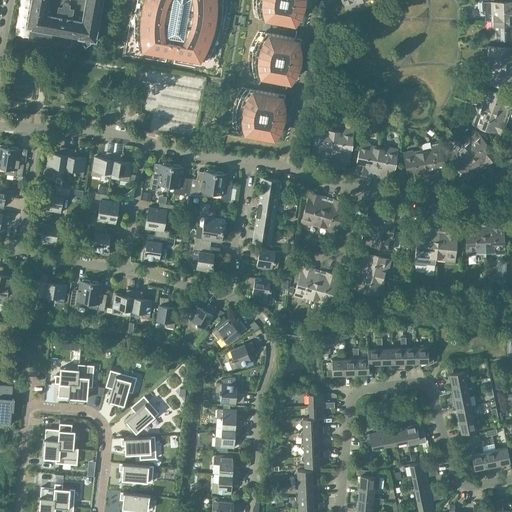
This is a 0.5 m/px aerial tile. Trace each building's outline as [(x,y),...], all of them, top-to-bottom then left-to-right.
[(81,39),(81,42),(85,48),(85,49),(86,49),(86,47),(91,44),(92,44),(92,42),(94,42),(94,41),(96,42),(98,35),(101,36),(103,26),(98,25),(102,0),(31,0),(26,28),(32,29),(30,39),(67,46),(69,35),(78,37),(78,38),(81,39)] [(139,49),(175,55),(204,60),(208,52),(212,44),(214,38),(216,30),(218,22),(219,15),(220,7),(219,0),(140,0),(140,1),(138,8),(137,16),(137,24),(137,32),(137,40),(139,49)] [(259,8),(261,18),(262,19),(291,24),(296,18),(299,19),(302,0),(259,0),(259,8)] [(364,3),(362,0),(343,0),(346,9),(364,3)] [(511,1),(489,3),(490,21),(511,20),(511,1)] [(511,20),(490,21),(490,40),(511,39),(511,20)] [(255,66),(257,78),(286,83),(291,77),(295,77),(300,47),(297,46),(294,39),(265,34),(260,42),(259,44),(256,50),(255,59),(255,66)] [(511,48),(488,46),(486,65),(511,67),(511,48)] [(511,67),(486,65),(484,83),(511,85),(511,67)] [(511,99),(484,89),(478,107),(509,118),(511,108),(511,99)] [(243,100),(241,103),(240,106),(239,115),(239,122),(241,132),(241,134),(274,140),(280,132),(283,126),(283,125),(285,118),(286,110),(285,104),(283,96),(249,90),(244,98),(243,100)] [(509,118),(478,107),(472,124),(502,135),(509,118)] [(312,158),(331,160),(335,128),(316,125),(312,158)] [(335,128),(331,160),(349,162),(353,130),(335,128)] [(477,132),(463,144),(483,169),(498,157),(477,132)] [(355,174),(373,177),(379,145),(361,142),(355,174)] [(483,169),(463,144),(448,156),(469,181),(483,169)] [(379,145),(373,177),(392,181),(398,149),(379,145)] [(440,145),(422,149),(428,181),(446,177),(440,145)] [(0,167),(5,168),(9,148),(0,146),(0,167)] [(55,167),(65,169),(68,149),(60,147),(59,154),(48,153),(45,172),(54,173),(55,167)] [(9,148),(5,168),(4,174),(22,177),(24,162),(18,161),(20,150),(9,148)] [(68,149),(65,169),(75,170),(74,176),(83,177),(86,158),(75,157),(76,150),(68,149)] [(428,181),(422,149),(404,152),(410,184),(428,181)] [(101,171),(111,173),(114,153),(106,152),(105,159),(94,157),(91,176),(100,177),(101,171)] [(114,153),(111,173),(121,174),(120,180),(129,182),(132,163),(121,161),(122,154),(114,153)] [(158,184),(168,186),(172,166),(160,164),(158,176),(152,175),(150,189),(157,190),(158,184)] [(172,166),(168,186),(174,187),(173,193),(189,195),(192,181),(181,179),(183,168),(172,166)] [(201,191),(212,193),(215,173),(204,171),(202,183),(196,182),(194,196),(201,197),(201,191)] [(215,173),(212,193),(223,194),(222,200),(229,201),(231,187),(225,186),(227,174),(215,173)] [(263,178),(261,189),(279,192),(280,181),(263,178)] [(13,199),(14,191),(2,188),(2,186),(0,185),(0,206),(3,207),(5,198),(13,199)] [(99,186),(98,193),(107,195),(108,188),(99,186)] [(69,196),(70,189),(68,188),(62,187),(56,187),(55,193),(48,192),(47,203),(46,203),(46,204),(44,203),(43,212),(52,213),(52,211),(60,213),(63,195),(69,196)] [(133,188),(122,196),(131,198),(133,188)] [(261,189),(259,200),(277,202),(279,192),(261,189)] [(301,223),(319,228),(328,197),(310,192),(301,223)] [(100,200),(99,210),(117,213),(119,202),(109,201),(109,195),(107,195),(98,193),(95,193),(94,199),(100,200)] [(328,197),(319,228),(337,234),(346,202),(328,197)] [(258,204),(257,210),(275,213),(277,202),(259,200),(258,204)] [(148,207),(147,217),(165,220),(167,210),(173,211),(174,205),(159,203),(158,208),(148,207)] [(201,203),(200,209),(209,211),(210,206),(210,204),(201,203)] [(369,207),(365,225),(397,232),(400,214),(369,207)] [(204,217),(203,226),(203,228),(223,231),(225,219),(213,218),(214,211),(209,211),(200,209),(199,216),(204,217)] [(8,224),(10,215),(2,214),(2,211),(0,210),(0,226),(1,223),(8,224)] [(92,215),(90,225),(104,227),(105,222),(115,223),(117,213),(99,210),(98,216),(92,215)] [(257,216),(256,221),(274,224),(275,213),(257,210),(256,216),(257,216)] [(77,223),(78,216),(70,214),(69,222),(77,223)] [(155,230),(154,235),(168,237),(169,231),(163,230),(165,220),(147,217),(145,228),(155,230)] [(64,228),(65,221),(51,219),(50,225),(43,224),(42,235),(41,235),(41,236),(39,236),(38,244),(47,246),(47,244),(55,245),(58,227),(64,228)] [(256,221),(254,232),(272,234),(274,224),(256,221)] [(490,226),(484,227),(486,253),(486,252),(495,252),(495,253),(495,254),(504,254),(503,221),(490,222),(490,224),(490,226)] [(478,223),(466,223),(467,255),(476,255),(476,254),(476,252),(485,252),(485,253),(486,253),(484,227),(479,227),(479,225),(478,223)] [(104,227),(90,225),(89,232),(95,233),(92,251),(101,252),(100,254),(109,255),(110,247),(109,247),(109,246),(108,245),(110,233),(114,234),(114,229),(104,227)] [(397,232),(365,225),(361,243),(393,250),(397,232)] [(427,262),(436,263),(436,261),(439,228),(431,228),(428,225),(425,225),(421,227),(419,242),(418,242),(415,266),(422,266),(422,264),(427,264),(427,262)] [(197,226),(194,244),(208,246),(209,240),(221,242),(223,231),(203,228),(203,226),(197,226)] [(439,228),(436,261),(455,262),(458,230),(439,228)] [(272,234),(254,232),(252,243),(270,245),(272,234)] [(338,244),(341,235),(336,233),(333,243),(338,244)] [(168,237),(154,235),(153,241),(147,240),(145,251),(144,251),(144,252),(143,252),(141,260),(150,262),(150,260),(165,262),(168,237)] [(208,246),(194,244),(193,251),(199,252),(196,269),(204,271),(204,273),(213,274),(214,266),(213,265),(213,264),(212,264),(214,253),(207,252),(208,246)] [(257,267),(277,271),(279,260),(279,261),(281,252),(252,248),(250,256),(258,258),(257,267)] [(360,251),(355,269),(387,278),(391,260),(360,251)] [(294,296),(312,301),(321,270),(303,265),(294,296)] [(0,296),(7,298),(11,277),(2,275),(3,267),(0,266),(0,296)] [(387,278),(355,269),(350,287),(382,296),(387,278)] [(321,270),(312,301),(330,307),(339,275),(321,270)] [(36,294),(46,295),(49,275),(41,274),(40,281),(29,279),(26,298),(35,300),(36,294)] [(49,275),(46,295),(54,297),(54,299),(55,299),(55,303),(64,304),(67,285),(56,283),(57,277),(49,275)] [(252,296),(258,297),(257,302),(259,303),(272,305),(275,289),(271,288),(269,288),(270,280),(247,276),(246,285),(254,286),(252,296)] [(86,308),(88,302),(91,282),(80,280),(78,292),(72,291),(69,305),(86,308)] [(91,282),(88,302),(98,304),(97,310),(104,311),(107,297),(100,296),(102,284),(91,282)] [(121,308),(131,310),(134,290),(127,289),(125,296),(115,294),(112,308),(107,307),(106,312),(111,313),(120,314),(121,308)] [(134,290),(131,310),(140,312),(139,314),(141,314),(140,318),(149,319),(152,300),(141,299),(142,292),(134,290)] [(165,327),(174,329),(177,308),(168,306),(169,298),(160,297),(156,320),(165,321),(164,323),(166,323),(165,327)] [(205,328),(216,308),(209,303),(205,310),(196,306),(186,324),(194,328),(196,325),(197,326),(198,324),(205,328)] [(211,329),(213,331),(212,332),(218,339),(221,337),(226,343),(228,342),(229,343),(246,328),(238,318),(232,323),(229,319),(227,320),(224,316),(214,326),(215,326),(211,329)] [(247,353),(255,350),(252,342),(230,350),(233,358),(232,359),(232,360),(228,362),(232,370),(251,362),(247,353)] [(416,347),(406,347),(404,348),(405,363),(417,363),(416,347)] [(428,347),(416,347),(417,363),(428,362),(428,364),(433,364),(433,352),(428,353),(428,347)] [(368,349),(368,358),(368,364),(380,364),(380,348),(377,348),(368,349)] [(392,348),(382,348),(380,348),(380,364),(393,363),(392,348)] [(401,348),(392,348),(393,363),(405,363),(404,348),(401,348)] [(354,358),(344,359),(345,374),(357,374),(356,358),(354,358)] [(368,358),(359,358),(356,358),(357,374),(369,373),(368,364),(368,358)] [(332,360),(332,371),(332,375),(345,374),(344,359),(332,360)] [(68,399),(70,383),(78,383),(79,365),(78,365),(78,369),(60,368),(60,376),(56,375),(55,383),(59,383),(58,396),(68,397),(68,398),(68,399)] [(79,365),(78,383),(70,383),(68,399),(69,399),(69,397),(87,399),(88,386),(92,387),(93,366),(79,365)] [(451,381),(452,386),(467,383),(465,371),(453,373),(452,368),(447,369),(449,382),(451,381)] [(132,392),(136,378),(110,370),(106,386),(111,388),(108,401),(108,402),(109,401),(123,405),(127,391),(132,392)] [(221,402),(243,403),(244,394),(236,394),(237,384),(235,384),(235,377),(229,377),(221,379),(221,383),(216,383),(215,392),(219,392),(219,393),(221,393),(221,402)] [(451,391),(452,398),(469,395),(467,383),(452,386),(453,391),(451,391)] [(0,423),(4,424),(7,424),(10,425),(10,423),(11,411),(13,411),(14,399),(12,399),(13,386),(0,384),(0,423)] [(308,394),(308,406),(324,405),(324,403),(323,393),(308,394)] [(456,405),(456,409),(472,406),(469,395),(452,398),(454,405),(456,405)] [(135,432),(158,413),(143,396),(131,407),(135,412),(124,421),(125,421),(126,421),(135,432)] [(222,418),(222,428),(242,429),(242,421),(235,421),(236,410),(230,409),(230,405),(223,405),(223,409),(217,409),(216,418),(222,418)] [(308,406),(309,418),(318,418),(324,418),(324,408),(324,405),(308,406)] [(456,414),(457,422),(474,418),(472,406),(456,409),(457,414),(456,414)] [(302,427),(302,430),(318,429),(318,427),(318,418),(309,418),(302,418),(302,419),(300,421),(300,424),(302,427)] [(474,418),(457,422),(459,429),(460,428),(461,433),(477,430),(474,418)] [(73,448),(74,431),(71,431),(71,425),(59,424),(59,430),(46,429),(45,439),(44,439),(60,440),(59,448),(77,450),(78,449),(73,448)] [(416,424),(407,426),(405,427),(408,441),(419,439),(416,424)] [(402,427),(393,429),(396,444),(408,441),(405,427),(402,427)] [(242,429),(222,428),(221,438),(215,438),(214,447),(234,448),(234,437),(241,437),(242,429)] [(303,438),(303,442),(318,441),(318,432),(318,429),(302,430),(300,433),(300,436),(303,438)] [(393,429),(384,431),(381,431),(384,446),(396,444),(393,429)] [(384,446),(381,431),(379,432),(365,435),(366,441),(370,440),(372,449),(384,446)] [(121,438),(121,445),(125,445),(125,454),(139,453),(140,459),(155,458),(154,436),(121,438)] [(45,440),(43,457),(56,458),(55,462),(76,464),(77,450),(59,448),(60,440),(44,439),(44,440),(45,440)] [(303,450),(304,454),(319,453),(319,451),(318,441),(303,442),(301,445),(301,448),(303,450)] [(507,447),(495,450),(498,466),(506,465),(505,463),(510,462),(507,447)] [(495,450),(483,452),(486,467),(491,466),(491,468),(498,466),(495,450)] [(486,467),(483,452),(471,455),(473,466),(469,467),(470,472),(482,470),(482,468),(486,467)] [(319,453),(304,454),(304,455),(302,457),(302,460),(304,462),(304,467),(319,466),(319,456),(319,453)] [(219,464),(219,474),(239,475),(239,467),(232,467),(233,456),(214,455),(213,464),(219,464)] [(409,464),(412,477),(427,474),(426,471),(424,461),(409,464)] [(122,479),(152,482),(153,466),(120,463),(119,470),(122,471),(122,479)] [(297,479),(298,482),(313,482),(312,479),(312,469),(297,470),(294,473),(294,476),(297,479)] [(359,470),(358,475),(360,475),(359,487),(374,488),(375,488),(379,489),(380,477),(371,476),(372,471),(365,470),(359,470)] [(239,475),(219,474),(218,484),(212,484),(212,493),(231,494),(231,483),(238,483),(239,475)] [(412,477),(414,489),(429,486),(427,476),(427,474),(412,477)] [(298,490),(298,494),(313,494),(313,484),(313,482),(298,482),(295,485),(295,488),(298,490)] [(39,497),(55,498),(54,506),(73,508),(74,489),(62,489),(62,484),(55,484),(54,488),(41,487),(40,497),(39,497)] [(414,489),(417,500),(431,497),(431,495),(429,486),(414,489)] [(359,487),(358,499),(373,500),(373,498),(373,493),(374,488),(359,487)] [(123,499),(122,508),(147,511),(149,496),(150,496),(150,495),(121,492),(120,499),(123,499)] [(298,503),(298,506),(313,506),(313,503),(313,494),(298,494),(295,497),(295,500),(298,503)] [(72,511),(73,508),(54,506),(55,498),(39,497),(39,498),(40,498),(38,511),(72,511)] [(431,497),(417,500),(418,511),(419,511),(434,509),(433,507),(432,500),(431,497)] [(358,499),(357,511),(369,511),(371,511),(372,503),(373,500),(358,499)] [(232,511),(233,511),(241,511),(241,503),(218,501),(218,510),(212,509),(211,511),(232,511)]
